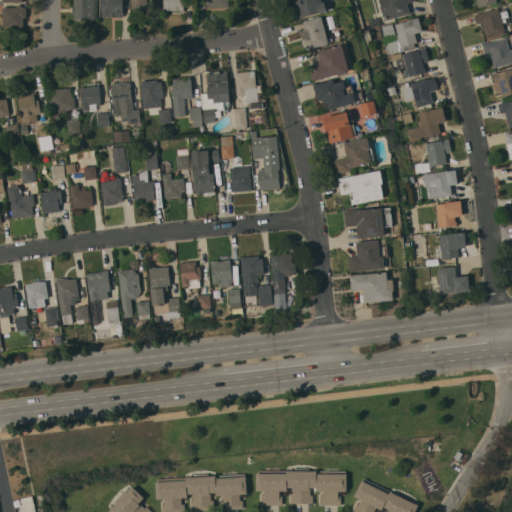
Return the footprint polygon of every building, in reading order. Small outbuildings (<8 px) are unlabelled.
[(97,0),(97,19),(74,19),(74,13),(73,13),(73,6),(74,6),(74,0),(97,0)] [(102,16),(102,0),(123,0),(124,16),(102,16)] [(131,0),(132,9),(154,9),(153,0),(131,0)] [(184,0),(184,9),(164,9),(164,0),(184,0)] [(322,0),(323,1),(325,0),(327,10),(304,16),(304,17),(298,18),(296,8),(299,7),(298,4),(290,6),(288,0),(322,0)] [(413,0),(414,1),(407,3),(410,12),(384,19),(379,0),(413,0)] [(3,7),(16,7),(16,4),(22,4),(22,6),(26,6),(26,17),(23,17),(23,24),(25,24),(25,25),(23,25),(23,27),(3,27),(3,7)] [(511,13),(511,21),(503,23),(505,32),(494,35),(495,38),(488,40),(487,37),(483,22),(477,23),(475,14),(499,7),(499,8),(510,5),(511,13)] [(322,15),(324,25),(328,25),(331,37),(328,37),(329,43),(306,49),(301,33),(304,32),(303,29),(306,29),(303,20),(322,15)] [(407,20),(407,19),(419,16),(423,31),(415,33),(418,42),(403,46),(404,49),(387,54),(384,43),(397,39),(397,38),(399,38),(399,37),(397,37),(397,35),(398,34),(395,23),(407,20)] [(396,36),(385,39),(381,26),(393,23),(396,36)] [(361,31),(369,29),(372,40),(368,40),(369,44),(366,45),(361,31)] [(511,48),(511,61),(494,67),(490,51),(485,53),(482,43),(507,36),(507,38),(510,37),(511,46),(510,46),(510,49),(511,48)] [(343,43),(349,69),(348,69),(348,71),(341,73),(342,75),(338,75),(338,74),(314,80),(313,77),(312,77),(309,65),(321,62),(319,52),(319,50),(343,43)] [(430,60),(423,62),(424,68),(426,68),(426,71),(408,76),(402,53),(426,46),(430,60)] [(401,52),(402,56),(401,56),(401,57),(389,61),(388,56),(394,54),(401,52)] [(511,93),(502,96),(501,92),(495,93),(493,82),(492,82),(489,73),(498,71),(498,72),(511,67),(511,93)] [(236,72),(238,95),(245,95),(245,89),(257,88),(256,71),(236,72)] [(228,72),(208,73),(209,98),(215,98),(215,102),(230,101),(228,72)] [(417,106),(415,98),(406,100),(403,88),(411,86),(410,82),(427,78),(427,79),(434,77),(436,81),(436,80),(438,86),(437,86),(438,89),(430,91),(433,102),(417,106)] [(172,79),(175,116),(186,115),(185,98),(193,97),(192,78),(180,79),(180,78),(172,79)] [(317,83),(334,79),(335,82),(344,80),(345,85),(352,84),(354,91),(355,91),(357,101),(329,109),(327,102),(324,102),(323,98),(318,100),(313,84),(317,83)] [(141,82),(144,109),(162,107),(161,97),(163,97),(162,82),(159,83),(159,80),(141,82)] [(111,84),(113,116),(122,115),(123,122),(130,121),(130,124),(141,123),(140,109),(133,109),(131,82),(111,84)] [(101,105),(97,105),(97,110),(90,110),(90,109),(82,109),(81,87),(87,86),(87,85),(100,84),(101,105)] [(395,86),(397,93),(389,95),(387,88),(395,86)] [(49,109),(51,109),(49,89),(71,87),(72,97),(74,97),(75,108),(69,109),(70,111),(66,111),(66,116),(51,117),(49,117),(49,109)] [(34,92),(35,100),(39,99),(41,112),(37,113),(38,120),(22,123),(21,115),(22,115),(18,95),(34,92)] [(0,98),(2,98),(3,99),(7,98),(10,115),(0,116),(1,117),(0,117),(0,98)] [(511,99),(511,126),(509,127),(505,111),(500,113),(498,103),(511,99)] [(378,112),(364,115),(362,104),(375,101),(378,112)] [(190,107),(191,120),(194,120),(194,127),(203,126),(202,106),(190,107)] [(438,123),(441,133),(438,133),(439,137),(410,145),(406,129),(419,125),(418,121),(420,120),(418,112),(443,106),(447,120),(438,123)] [(234,108),(236,129),(248,128),(246,107),(234,108)] [(161,109),(162,123),(172,122),(171,108),(161,109)] [(204,109),(214,108),(215,121),(205,122),(204,109)] [(348,111),(355,136),(330,143),(323,117),(348,111)] [(413,121),(401,124),(400,120),(398,119),(397,115),(411,111),(411,113),(413,121)] [(110,125),(99,126),(98,112),(109,112),(110,125)] [(80,119),(81,133),(69,134),(68,125),(67,125),(67,120),(80,119)] [(18,123),(20,136),(8,137),(7,125),(18,123)] [(49,123),(51,134),(39,135),(38,124),(49,123)] [(114,132),(116,143),(131,141),(130,130),(114,132)] [(39,137),(51,134),(54,148),(41,150),(39,137)] [(223,158),(236,157),(234,135),(221,136),(223,158)] [(259,170),(261,190),(282,188),(278,136),(252,138),(254,159),(264,158),(265,170),(259,170)] [(368,137),(368,138),(370,138),(375,160),(369,162),(351,167),(352,170),(338,174),(334,160),(346,157),(346,154),(347,154),(344,143),(368,137)] [(452,151),(445,152),(447,162),(430,166),(425,143),(442,139),(449,137),(452,151)] [(69,143),(70,150),(57,152),(56,144),(69,143)] [(116,172),(128,171),(127,158),(125,158),(124,146),(114,147),(116,172)] [(146,157),(153,156),(152,150),(157,149),(159,168),(147,170),(146,157)] [(220,150),(210,151),(210,149),(193,151),(197,194),(216,192),(214,170),(211,170),(211,163),(221,162),(220,150)] [(177,156),(178,169),(190,168),(189,155),(177,156)] [(22,160),(31,159),(32,168),(33,168),(35,168),(36,180),(35,180),(35,181),(23,183),(21,169),(23,169),(22,160)] [(414,173),(413,163),(429,160),(430,170),(414,173)] [(75,162),(76,172),(68,173),(67,163),(75,162)] [(64,164),(66,177),(54,178),(53,166),(64,164)] [(95,165),(97,178),(85,179),(84,166),(95,165)] [(231,167),(233,191),(253,189),(251,166),(231,167)] [(339,179),(342,193),(354,190),(355,193),(351,194),(353,204),(385,197),(382,184),(385,183),(382,169),(339,179)] [(456,169),(458,183),(451,184),(452,195),(429,198),(427,186),(433,185),(431,172),(456,169)] [(133,175),(136,201),(156,199),(154,181),(149,181),(147,170),(139,173),(139,175),(133,175)] [(164,174),(166,198),(181,197),(181,194),(183,194),(182,191),(186,191),(185,178),(180,179),(180,177),(176,178),(176,179),(172,180),(172,174),(164,174)] [(104,204),(102,181),(115,179),(115,178),(121,177),(123,199),(121,200),(120,201),(117,201),(116,200),(115,200),(116,202),(112,203),(104,204)] [(71,184),(79,184),(80,189),(86,189),(92,189),(93,205),(89,205),(89,206),(81,207),(81,206),(74,207),(71,184)] [(21,188),(23,188),(24,191),(28,190),(29,195),(33,194),(35,205),(32,205),(34,214),(13,218),(8,186),(18,185),(20,186),(21,188)] [(43,212),(41,192),(53,191),(53,189),(57,188),(57,190),(61,189),(63,203),(59,203),(60,210),(43,212)] [(463,215),(455,216),(455,221),(457,221),(457,225),(438,227),(436,204),(447,203),(445,201),(461,200),(463,215)] [(345,210),(347,226),(358,225),(359,238),(390,236),(390,233),(393,232),(392,207),(345,210)] [(448,233),(465,231),(467,246),(458,247),(459,256),(435,258),(434,246),(440,245),(439,235),(448,234),(448,233)] [(349,256),(350,271),(385,268),(384,257),(381,257),(379,240),(357,242),(358,255),(349,256)] [(271,256),(275,294),(288,292),(285,274),(298,273),(296,262),(293,262),(292,253),(271,256)] [(241,257),(244,296),(258,295),(257,283),(260,283),(260,275),(265,274),(264,258),(261,258),(260,255),(241,257)] [(181,264),(182,287),(190,286),(190,280),(203,279),(202,267),(198,267),(197,260),(188,261),(188,263),(181,264)] [(212,261),(214,283),(221,283),(222,286),(231,285),(233,278),(231,260),(219,261),(219,260),(212,261)] [(169,266),(158,268),(158,266),(149,267),(153,305),(166,304),(165,291),(169,290),(168,284),(171,284),(169,266)] [(428,266),(429,280),(422,281),(421,276),(424,276),(423,267),(428,266)] [(455,266),(456,273),(455,273),(455,276),(468,275),(470,290),(440,292),(438,267),(455,266)] [(118,270),(134,268),(134,270),(136,270),(136,273),(139,272),(141,290),(138,296),(136,296),(136,298),(131,298),(134,315),(132,315),(134,324),(124,326),(123,317),(124,316),(118,270)] [(87,273),(108,270),(111,290),(108,290),(109,298),(98,299),(101,320),(97,324),(94,325),(87,273)] [(351,275),(388,272),(389,279),(394,279),(395,289),(393,289),(394,299),(365,302),(364,289),(352,290),(351,275)] [(73,322),(63,324),(57,278),(64,277),(64,278),(68,277),(68,279),(76,278),(79,298),(76,299),(77,303),(70,304),(72,313),(73,322)] [(26,284),(32,283),(32,282),(41,280),(41,281),(46,280),(48,297),(44,298),(46,306),(45,306),(42,307),(42,305),(34,306),(34,307),(32,308),(32,307),(29,307),(26,284)] [(271,284),(273,303),(261,305),(259,285),(271,284)] [(9,315),(11,331),(7,333),(2,332),(1,325),(0,320),(0,287),(12,285),(13,293),(16,292),(19,305),(15,305),(16,307),(14,308),(15,313),(8,314),(8,315),(9,315)] [(229,289),(240,288),(242,307),(231,308),(229,289)] [(212,307),(199,308),(198,294),(210,293),(212,307)] [(168,298),(180,297),(181,310),(170,311),(168,298)] [(118,300),(120,324),(109,325),(106,301),(118,300)] [(149,300),(150,313),(149,313),(149,317),(139,318),(137,301),(149,300)] [(59,319),(47,321),(45,308),(46,307),(46,306),(55,305),(55,306),(57,306),(59,319)] [(89,318),(77,319),(76,306),(88,305),(89,318)] [(26,315),(28,328),(17,330),(15,317),(26,315)] [(459,450),(463,453),(459,459),(455,457),(459,450)] [(347,491),(339,491),(339,495),(341,495),(341,504),(321,504),(321,496),(324,496),(324,490),(317,490),(317,487),(311,487),(311,494),(313,494),(313,503),(291,502),(291,494),(293,494),(293,487),(287,487),(287,490),(280,490),(280,495),(283,495),(283,504),(262,504),(262,495),(265,495),(265,490),(257,490),(257,472),(258,472),(258,470),(295,470),(295,467),(310,468),(310,470),(346,470),(346,473),(347,473),(347,491)] [(248,493),(240,494),(241,500),(243,500),(244,507),(221,509),(221,501),(223,501),(223,495),(217,495),(217,492),(211,492),(211,500),(214,499),(215,509),(192,510),(191,501),(193,500),(193,493),(188,493),(188,497),(182,497),(182,504),(184,503),(185,511),(174,511),(162,511),(162,505),(165,504),(164,498),(157,499),(156,481),(157,481),(157,478),(186,476),(186,477),(194,476),(194,474),(208,473),(208,475),(215,475),(244,473),(245,475),(247,475),(248,493)] [(415,511),(387,511),(389,508),(384,506),(382,509),(377,506),(374,511),(357,511),(353,510),(356,503),(359,504),(361,499),(356,496),(365,478),(398,494),(399,492),(412,498),(411,500),(419,504),(415,511)] [(106,511),(116,502),(114,501),(124,490),(126,492),(132,485),(144,497),(139,502),(145,507),(146,506),(153,511),(106,511)] [(32,495),(37,511),(23,511),(20,499),(32,495)]
